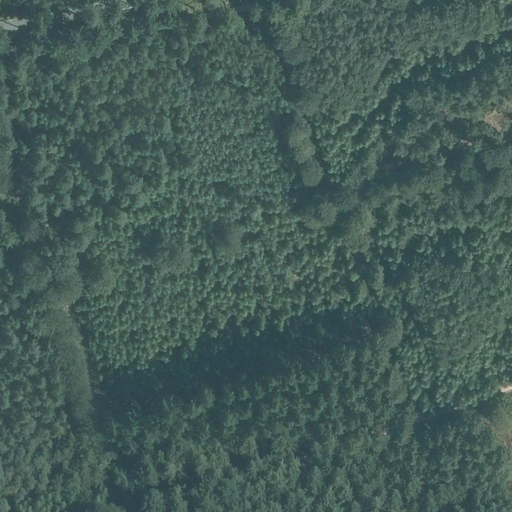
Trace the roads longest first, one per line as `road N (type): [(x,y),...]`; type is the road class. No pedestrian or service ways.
road 1 (track): [(0,180),(120,511)]
road 2 (tertiary): [(0,27),(145,0)]
